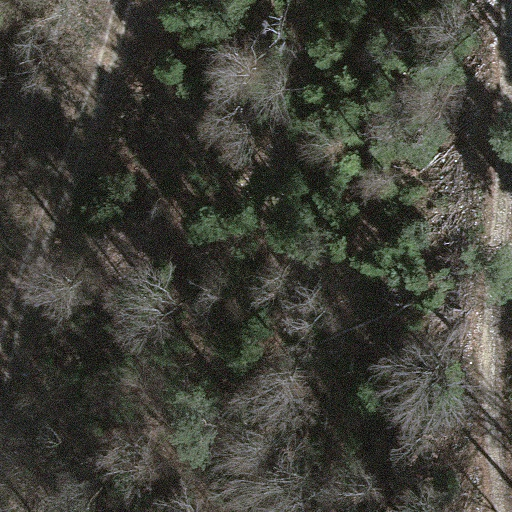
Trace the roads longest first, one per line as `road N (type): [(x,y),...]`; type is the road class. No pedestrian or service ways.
road 1 (track): [(498,511),(484,349),(508,0)]
road 2 (track): [(0,331),(89,84),(107,0)]
